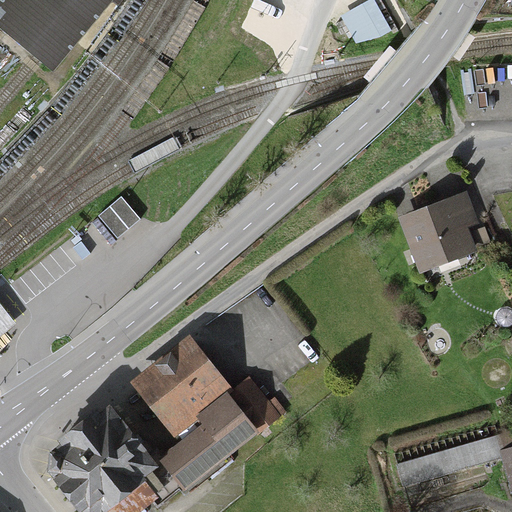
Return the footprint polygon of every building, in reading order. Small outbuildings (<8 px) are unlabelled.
[(8,0),(0,10),(0,20),(53,65),(107,0),(117,0),(8,0)] [(373,0),(368,0),(340,16),(356,43),(381,37),(392,31),(373,0)] [(466,193),(451,199),(452,204),(407,221),(424,264),(425,264),(469,247),(470,247),(463,228),(477,223),(466,193)] [(121,198),(98,217),(117,238),(139,219),(121,198)] [(0,335),(8,329),(0,318),(0,335)] [(191,345),(142,384),(171,421),(220,382),(191,345)] [(249,379),(229,394),(260,433),(286,411),(276,399),(269,404),(249,379)] [(255,431),(228,397),(203,417),(209,425),(165,459),(166,460),(185,484),(186,485),(255,431)] [(56,469),(90,511),(103,502),(111,511),(134,511),(153,497),(159,505),(185,484),(166,460),(165,459),(158,450),(146,459),(131,440),(136,435),(127,424),(122,429),(110,413),(100,421),(98,418),(69,442),(71,444),(58,454),(56,469)] [(511,479),(511,433),(500,437),(505,456),(511,479)] [(500,437),(399,466),(404,485),(505,456),(500,437)]
